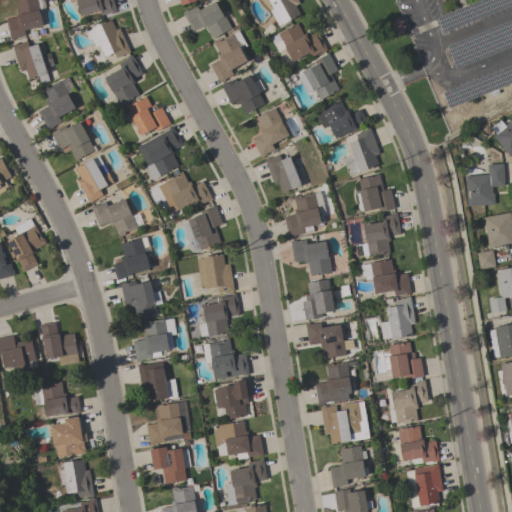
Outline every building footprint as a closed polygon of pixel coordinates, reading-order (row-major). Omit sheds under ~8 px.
[(6,19),(17,17),(16,13),(18,12),(16,0),(42,0),(44,1),(45,6),(41,13),(40,13),(43,26),(24,30),(25,35),(14,38),(15,39),(10,40),(6,19)] [(112,0),(116,11),(101,15),(100,11),(99,11),(98,10),(81,16),(76,0),(112,0)] [(297,0),(299,3),(295,6),(300,15),(283,24),(283,25),(279,27),(272,15),(275,13),(268,0),(297,0)] [(182,13),(186,10),(187,11),(196,6),(198,9),(199,9),(199,10),(215,1),(231,28),(212,39),(206,28),(204,29),(202,25),(192,31),(182,13)] [(130,52),(126,54),(126,53),(116,58),(114,53),(105,57),(100,45),(95,47),(92,41),(87,39),(87,31),(92,29),(92,28),(111,19),(115,30),(119,28),(130,52)] [(303,34),(306,33),(307,36),(316,31),(327,50),(322,52),(321,52),(312,57),(309,52),(293,62),(277,34),(297,23),(303,34)] [(209,65),(219,59),(217,54),(219,53),(213,42),(218,39),(219,40),(232,33),(232,34),(238,31),(246,46),(240,49),(247,60),(231,69),(232,70),(231,71),(233,74),(224,79),(225,80),(220,83),(209,65)] [(28,46),(30,45),(29,42),(34,40),(36,44),(37,44),(41,55),(49,52),(53,65),(45,68),(49,81),(41,83),(38,76),(28,80),(25,70),(20,71),(11,45),(16,43),(17,44),(27,41),(28,46)] [(297,76),(303,73),(302,72),(316,64),(313,61),(327,53),(336,68),(329,72),(338,89),(319,100),(313,89),(307,93),(297,76)] [(128,59),(127,57),(132,55),(142,73),(133,78),(135,82),(132,83),(139,95),(120,105),(104,77),(120,68),(120,67),(121,67),(119,64),(128,59)] [(253,82),(258,79),(264,90),(259,92),(259,93),(258,94),(264,103),(245,114),(239,104),(236,105),(235,102),(230,104),(220,85),(232,78),(235,83),(249,75),(253,82)] [(38,112),(48,106),(46,102),(47,101),(41,89),(56,81),(56,82),(60,80),(61,81),(67,77),(74,90),(67,94),(75,108),(59,117),(61,122),(52,127),(53,127),(48,130),(38,112)] [(151,106),(154,105),(157,109),(161,107),(170,124),(155,132),(154,129),(142,135),(126,106),(145,96),(151,106)] [(345,111),(347,109),(350,114),(360,109),(367,124),(363,126),(352,131),(352,130),(335,138),(329,125),(323,128),(315,113),(330,106),(329,105),(339,99),(345,111)] [(251,139),(261,133),(258,128),(260,127),(255,118),(274,108),(288,135),(273,144),(273,145),(272,145),(274,149),(265,154),(266,155),(261,157),(251,139)] [(511,154),(509,157),(492,135),(511,119),(511,154)] [(50,133),(64,125),(66,128),(79,121),(90,140),(88,141),(94,150),(76,161),(67,145),(60,149),(50,133)] [(139,145),(140,146),(169,129),(168,128),(172,126),(182,145),(172,150),(173,154),(172,155),(178,166),(153,180),(145,166),(147,165),(137,146),(139,145)] [(379,154),(374,155),(378,165),(349,177),(342,159),(353,155),(348,143),(357,139),(355,134),(366,130),(365,129),(369,127),(379,154)] [(263,159),(268,157),(268,158),(278,154),(281,160),(289,156),(301,185),(283,193),(279,183),(274,185),(263,159)] [(0,158),(1,158),(11,176),(4,180),(8,188),(0,192),(0,158)] [(77,180),(80,178),(74,168),(92,158),(102,175),(108,172),(113,182),(100,190),(102,195),(93,200),(93,201),(90,203),(77,180)] [(465,176),(487,174),(487,165),(503,163),(504,186),(492,187),(492,193),(493,193),(494,204),(467,206),(465,176)] [(164,182),(177,175),(176,174),(181,171),(187,182),(189,181),(192,186),(202,181),(212,200),(208,202),(208,201),(197,206),(195,202),(194,203),(194,202),(178,210),(164,182)] [(383,191),(390,189),(395,208),(379,212),(378,208),(364,212),(364,210),(360,211),(358,209),(357,206),(358,203),(356,193),(359,193),(359,190),(360,190),(357,179),(379,174),(383,191)] [(283,217),(294,214),(293,209),(296,209),(293,197),(298,195),(298,197),(308,194),(308,193),(310,192),(311,193),(313,193),(314,196),(318,195),(321,207),(320,207),(320,209),(317,210),(321,223),(312,226),(313,230),(303,233),(294,236),(294,237),(288,238),(283,217)] [(90,207),(95,204),(95,205),(105,201),(106,205),(108,205),(108,206),(125,198),(137,227),(124,233),(124,234),(118,237),(113,226),(111,227),(109,222),(98,226),(90,207)] [(221,224),(214,227),(220,242),(208,247),(209,248),(204,250),(204,249),(200,250),(199,249),(192,252),(181,223),(187,221),(187,220),(203,214),(201,211),(215,206),(221,224)] [(483,217),(510,212),(511,223),(511,224),(511,230),(511,242),(488,247),(483,217)] [(400,234),(389,236),(389,241),(387,242),(389,254),(383,255),(383,254),(368,256),(368,255),(363,256),(361,244),(366,243),(363,225),(382,222),(381,216),(391,215),(391,214),(397,213),(400,234)] [(29,218),(33,226),(34,225),(41,238),(43,238),(46,243),(35,249),(36,251),(31,254),(37,264),(22,272),(19,267),(20,267),(15,256),(12,258),(9,252),(12,251),(7,241),(17,235),(13,227),(29,218)] [(121,261),(120,257),(123,256),(119,244),(140,238),(150,269),(121,278),(122,279),(117,280),(112,264),(121,261)] [(290,241),(295,240),(295,241),(305,239),(306,243),(307,243),(307,244),(324,241),(328,258),(331,272),(310,276),(307,263),(304,264),(303,260),(294,262),(290,241)] [(0,278),(0,242),(4,260),(5,260),(5,261),(10,260),(12,270),(13,270),(15,275),(0,278)] [(495,266),(479,269),(476,253),(492,250),(495,266)] [(196,259),(202,258),(202,257),(222,254),(224,264),(229,264),(234,291),(230,292),(229,290),(218,292),(217,287),(207,288),(207,287),(201,288),(196,259)] [(410,294),(406,295),(406,294),(394,296),(393,290),(375,294),(372,279),(365,280),(365,276),(362,277),(360,265),(369,263),(390,259),(392,270),(394,269),(395,275),(407,273),(410,294)] [(511,296),(503,298),(505,311),(490,313),(488,299),(500,297),(496,270),(511,267),(511,296)] [(327,279),(329,290),(330,290),(334,311),(320,313),(320,318),(305,320),(301,301),(305,300),(304,295),(308,295),(306,283),(327,279)] [(119,283),(122,283),(122,284),(134,281),(135,285),(150,281),(153,292),(158,291),(161,303),(155,305),(157,314),(137,319),(133,306),(129,307),(128,303),(125,304),(119,283)] [(231,295),(231,294),(235,293),(238,314),(227,316),(228,320),(226,320),(228,333),(207,336),(207,335),(200,337),(198,324),(205,323),(203,305),(207,305),(206,299),(231,295)] [(414,324),(410,324),(412,335),(391,339),(391,337),(382,339),(379,323),(388,321),(386,308),(395,306),(394,300),(405,298),(410,297),(414,324)] [(132,341),(143,339),(142,334),(145,333),(143,321),(149,320),(149,321),(163,319),(164,320),(173,318),(175,334),(171,335),(173,348),(169,349),(169,350),(160,352),(161,356),(151,358),(141,360),(141,361),(136,362),(132,341)] [(55,322),(57,334),(60,333),(61,335),(73,333),(78,362),(59,366),(57,357),(46,359),(43,341),(42,341),(41,337),(40,337),(38,325),(55,322)] [(345,355),(324,359),(323,348),(320,348),(319,343),(308,345),(304,324),(309,323),(309,325),(321,322),(322,328),(340,325),(345,355)] [(511,357),(499,359),(498,356),(492,357),(488,330),(494,329),(493,327),(511,323),(511,357)] [(0,337),(12,335),(14,343),(31,339),(35,360),(23,363),(25,370),(13,373),(12,367),(4,368),(1,355),(0,355),(0,337)] [(211,362),(205,363),(202,344),(222,341),(222,339),(228,338),(230,350),(233,350),(234,356),(245,354),(248,375),(243,376),(243,374),(214,379),(211,362)] [(411,353),(414,352),(415,359),(420,358),(423,377),(401,380),(401,377),(392,378),(392,376),(386,377),(382,354),(389,353),(388,345),(409,342),(411,353)] [(504,389),(503,390),(500,373),(501,373),(500,364),(511,361),(511,394),(505,396),(504,389)] [(314,384),(325,382),(324,377),(327,376),(325,364),(331,363),(331,365),(345,362),(351,393),(347,393),(348,400),(332,402),(332,401),(323,403),(323,404),(317,405),(314,384)] [(168,398),(148,402),(147,391),(141,392),(137,364),(141,363),(142,365),(153,363),(154,369),(163,367),(168,398)] [(252,398),(247,399),(248,403),(244,404),(246,416),(226,419),(224,409),(223,409),(223,408),(216,409),(213,389),(219,388),(233,385),(233,382),(242,380),(241,378),(248,377),(252,398)] [(427,401),(416,403),(417,408),(415,409),(417,421),(411,422),(411,421),(396,424),(396,422),(390,423),(388,410),(393,409),(391,392),(409,389),(408,384),(419,382),(419,381),(424,380),(427,401)] [(62,394),(65,393),(66,398),(77,396),(80,413),(75,414),(74,412),(63,414),(63,413),(46,417),(40,386),(55,383),(55,382),(60,381),(62,394)] [(339,405),(362,401),(368,438),(350,441),(330,444),(328,433),(324,434),(319,407),(324,406),(324,407),(335,406),(336,411),(340,411),(339,405)] [(182,433),(166,436),(166,437),(163,438),(164,443),(149,446),(145,425),(157,423),(156,418),(158,417),(156,406),(176,403),(182,433)] [(56,457),(55,447),(45,448),(44,444),(48,443),(48,438),(52,437),(50,425),(63,423),(62,420),(80,417),(82,433),(86,433),(87,441),(83,441),(85,453),(56,457)] [(212,426),(243,421),(245,432),(247,431),(248,437),(259,435),(263,456),(257,457),(257,455),(248,457),(248,458),(237,460),(236,454),(227,456),(225,444),(215,446),(212,426)] [(420,439),(424,438),(424,442),(435,440),(438,461),(435,462),(435,463),(423,465),(423,463),(422,463),(421,458),(402,461),(399,438),(398,438),(397,429),(418,426),(420,439)] [(165,447),(165,446),(173,445),(174,451),(187,449),(190,467),(184,467),(185,469),(183,470),(185,480),(164,484),(161,468),(153,470),(150,449),(165,447)] [(328,468),(340,466),(339,462),(341,462),(339,449),(360,446),(361,451),(364,451),(366,458),(362,459),(365,476),(347,479),(347,480),(347,484),(336,486),(336,488),(332,489),(328,468)] [(266,479),(256,480),(257,486),(255,486),(257,499),(248,501),(248,502),(229,505),(225,484),(231,483),(229,471),(248,467),(247,462),(258,460),(258,459),(262,458),(266,479)] [(64,485),(61,485),(58,470),(58,468),(59,466),(61,464),(63,463),(87,459),(93,496),(89,497),(89,496),(78,498),(77,494),(73,494),(72,493),(68,493),(65,493),(64,485)] [(442,491),(437,492),(439,503),(425,506),(411,509),(404,468),(410,467),(411,474),(414,473),(413,468),(437,464),(442,491)] [(160,511),(160,508),(172,506),(171,501),(173,500),(171,488),(179,487),(179,488),(192,486),(196,511),(160,511)] [(333,491),(349,489),(349,493),(364,490),(367,511),(366,511),(344,511),(344,510),(336,511),(333,491)] [(58,511),(58,506),(89,501),(89,499),(95,498),(97,511),(58,511)]
